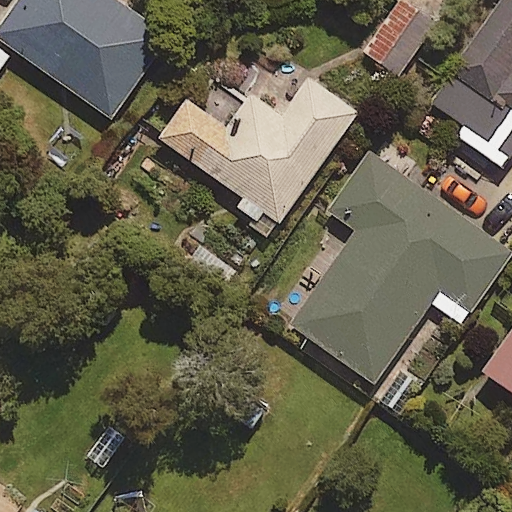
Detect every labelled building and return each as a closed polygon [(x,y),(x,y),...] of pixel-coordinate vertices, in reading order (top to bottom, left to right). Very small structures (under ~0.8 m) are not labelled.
[(169,44),(104,0),(28,0),(0,42),(0,46),(114,124),(169,44)] [(511,0),(434,110),(464,131),(457,140),(508,175),(511,169),(511,0)] [(437,30),(402,4),(364,55),(399,81),(437,30)] [(0,78),(12,60),(0,52),(0,78)] [(361,118),(311,83),(283,123),(253,102),(230,135),(188,106),(161,144),(282,229),(361,118)] [(511,261),(370,162),(331,217),(359,237),(292,332),(376,391),(433,309),(463,330),(511,261)] [(511,348),(487,382),(511,400),(511,348)]
